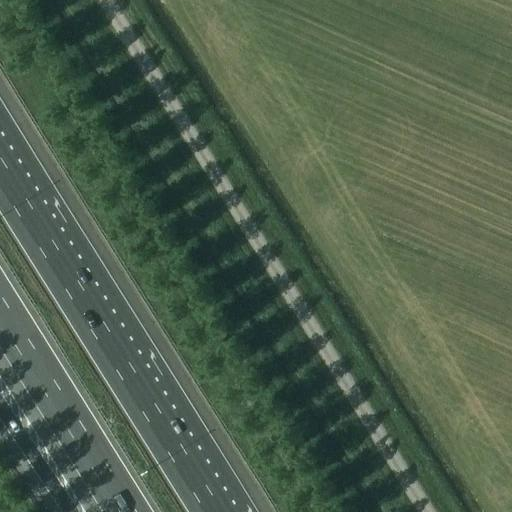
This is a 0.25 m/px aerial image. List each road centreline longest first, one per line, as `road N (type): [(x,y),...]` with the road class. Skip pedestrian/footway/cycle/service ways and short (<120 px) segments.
road 1 (unclassified): [(404,511),(80,0)]
road 2 (motorway): [(214,511),(0,170)]
road 3 (motorway): [(0,307),(127,511)]
road 4 (motorway): [(0,407),(69,511)]
